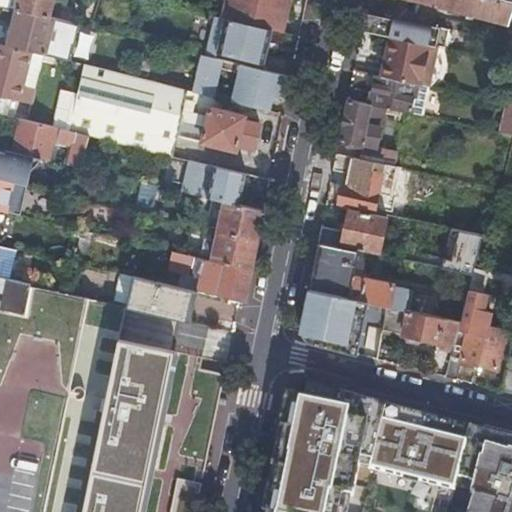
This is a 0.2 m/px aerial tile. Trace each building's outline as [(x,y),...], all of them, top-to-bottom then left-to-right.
[(0,0),(0,2),(10,5),(17,7),(49,15),(53,0),(0,0)] [(226,0),(223,16),(271,28),(283,30),(289,0),(226,0)] [(508,22),(511,23),(511,1),(506,0),(420,0),(441,5),(439,11),(445,13),(447,7),(485,17),(483,23),(489,24),(491,19),(508,23),(508,22)] [(17,7),(10,5),(6,19),(13,21),(17,7)] [(12,26),(0,23),(0,39),(43,51),(47,52),(57,17),(49,15),(17,7),(13,21),(12,26)] [(429,44),(440,46),(444,27),(417,21),(394,18),(365,11),(361,29),(389,35),(429,44)] [(207,47),(263,61),(271,28),(223,16),(216,14),(207,47)] [(79,23),(57,17),(47,52),(70,58),(79,23)] [(389,35),(380,74),(420,83),(429,44),(389,35)] [(30,101),(43,51),(0,39),(0,111),(14,115),(18,98),(30,101)] [(144,39),(136,75),(147,78),(155,42),(144,39)] [(236,69),(229,99),(271,110),(275,94),(286,97),(287,93),(291,75),(259,67),(259,68),(200,53),(191,89),(212,95),(220,65),(236,69)] [(70,129),(78,131),(90,134),(89,134),(172,154),(177,132),(235,147),(236,142),(253,146),(259,122),(243,118),(244,113),(224,107),(226,98),(212,95),(191,89),(147,78),(136,75),(86,62),(73,115),(70,129)] [(376,73),(370,103),(421,114),(428,85),(420,83),(380,74),(376,73)] [(342,119),(338,140),(361,145),(361,143),(375,146),(379,126),(366,122),(370,103),(347,98),(342,119)] [(500,131),(511,134),(511,102),(507,102),(500,131)] [(40,156),(47,158),(55,125),(43,123),(21,117),(13,150),(40,156)] [(90,134),(78,131),(69,163),(81,166),(89,134),(90,134)] [(13,150),(0,146),(0,177),(12,180),(26,184),(29,169),(35,164),(40,156),(13,150)] [(359,168),(362,157),(336,151),(334,162),(352,166),(359,168)] [(238,203),(245,171),(189,158),(181,190),(211,197),(223,199),(238,203)] [(373,209),(381,172),(359,168),(352,166),(348,184),(342,183),(341,186),(338,188),(336,196),(338,199),(338,201),(373,209)] [(26,184),(12,180),(0,177),(0,208),(6,210),(20,213),(20,210),(15,209),(23,186),(25,187),(26,184)] [(153,183),(141,180),(134,209),(146,212),(153,183)] [(25,187),(23,186),(15,209),(20,210),(25,187)] [(223,199),(211,197),(204,226),(205,226),(217,229),(257,238),(262,213),(263,208),(238,203),(223,199)] [(318,239),(358,248),(377,253),(385,216),(348,208),(344,229),(321,224),(318,239)] [(112,256),(117,236),(73,225),(68,245),(112,256)] [(217,229),(205,226),(200,245),(213,248),(217,229)] [(257,238),(217,229),(213,248),(200,245),(198,255),(251,268),(251,263),(257,238)] [(399,257),(472,273),(473,269),(481,238),(481,236),(451,229),(445,257),(420,251),(421,246),(413,233),(405,231),(399,257)] [(408,309),(412,291),(392,286),(392,285),(346,274),(347,271),(351,272),(355,267),(358,248),(318,239),(313,262),(308,287),(385,304),(408,309)] [(198,255),(172,249),(168,265),(192,270),(193,264),(202,266),(197,289),(235,298),(244,300),(245,293),(251,268),(198,255)] [(486,272),(473,269),(472,273),(468,288),(481,292),(486,272)] [(186,318),(193,288),(164,281),(133,274),(126,304),(186,318)] [(0,298),(0,306),(23,312),(30,282),(0,275),(0,285),(6,281),(1,299),(0,298)] [(385,304),(308,287),(299,329),(301,332),(307,342),(356,354),(361,330),(363,321),(369,322),(367,331),(380,334),(381,327),(385,304)] [(486,294),(467,289),(460,319),(459,321),(452,344),(451,349),(444,376),(455,379),(461,359),(497,368),(507,330),(487,325),(491,311),(486,309),(482,308),(486,294)] [(452,344),(459,321),(408,309),(385,304),(381,327),(404,333),(406,337),(415,339),(418,336),(440,341),(439,346),(451,349),(452,344)] [(82,511),(138,511),(159,416),(172,352),(118,340),(82,511)] [(500,389),(511,392),(511,346),(500,389)] [(511,511),(511,434),(298,380),(287,387),(261,511),(511,511)]
